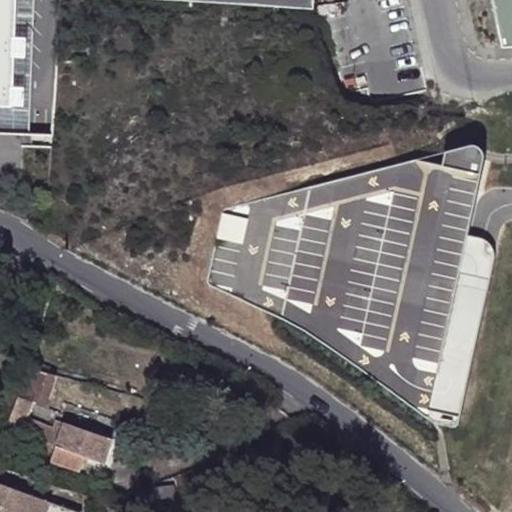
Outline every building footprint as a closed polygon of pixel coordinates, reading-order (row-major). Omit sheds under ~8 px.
[(0,0),(0,112),(13,114),(18,0),(0,0)] [(511,0),(488,0),(501,56),(511,55),(511,0)] [(454,431),(458,427),(496,257),(494,249),(488,242),(483,239),(480,237),(473,236),(488,160),(487,156),(481,149),(473,145),(227,208),(223,212),(207,280),(210,285),(282,318),(310,334),(438,425),(448,432),(454,431)] [(50,374),(22,364),(0,425),(18,432),(25,411),(32,394),(41,398),(50,374)] [(25,411),(18,432),(45,442),(54,445),(60,425),(25,411)] [(61,421),(60,425),(54,445),(85,456),(100,461),(108,437),(61,421)] [(54,445),(45,442),(38,456),(80,472),(85,456),(54,445)] [(173,476),(156,484),(164,503),(181,495),(173,476)] [(74,511),(0,484),(0,511),(74,511)]
